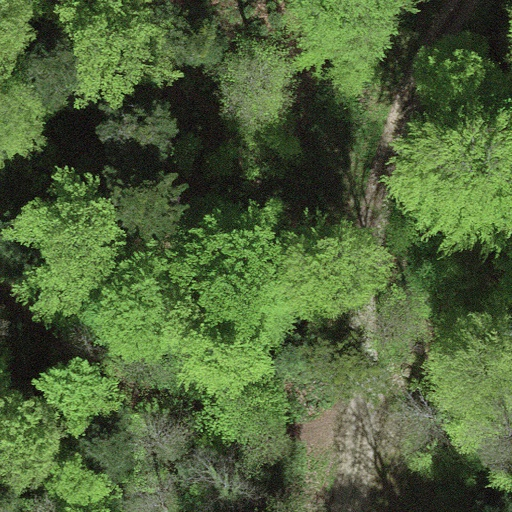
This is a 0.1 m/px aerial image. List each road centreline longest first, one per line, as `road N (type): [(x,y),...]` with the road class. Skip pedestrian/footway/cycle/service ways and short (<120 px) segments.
road 1 (track): [(362,494),(368,221),(431,38),(461,0)]
road 2 (track): [(357,511),(362,494),(295,422),(173,402),(93,371),(0,289)]
